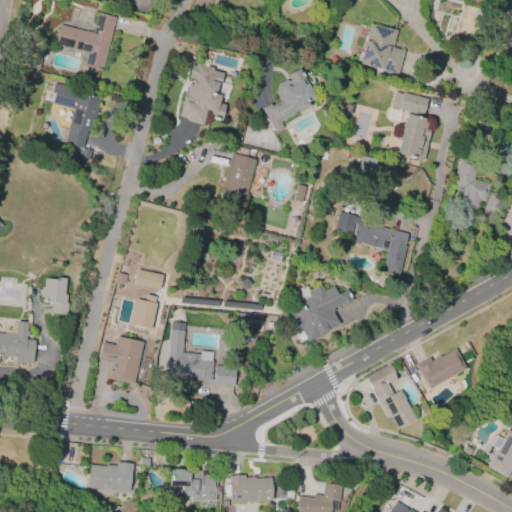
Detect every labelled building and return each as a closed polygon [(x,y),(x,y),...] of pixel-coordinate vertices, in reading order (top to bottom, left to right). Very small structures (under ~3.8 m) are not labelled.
[(511,46),(502,44),(511,11),(511,46)] [(86,54),(54,45),(59,25),(91,33),(97,13),(114,17),(100,71),(83,66),(86,54)] [(369,23),(395,30),(391,47),(403,50),(397,74),(383,70),(383,71),(358,65),(369,23)] [(195,63),(213,67),(212,70),(222,73),(219,86),(216,85),(214,94),(219,95),(217,103),(224,105),(220,120),(207,117),(208,112),(204,111),(201,124),(185,120),(186,118),(177,116),(183,92),(186,92),(188,84),(191,85),(192,79),(188,78),(191,64),(194,65),(195,63)] [(278,122),(281,127),(274,131),(261,108),(269,104),(270,106),(279,101),(274,93),(276,85),(285,80),(289,81),(290,80),(287,75),(298,69),(314,98),(306,102),(309,106),(298,113),(297,111),(278,122)] [(90,132),(85,131),(81,148),(63,144),(72,109),(50,104),(53,93),(50,93),(52,83),(87,92),(86,94),(99,97),(90,132)] [(402,93),(426,99),(422,116),(398,109),(398,108),(389,106),(393,92),(401,94),(402,93)] [(353,104),(350,115),(342,113),(345,102),(353,104)] [(424,119),(423,122),(425,123),(424,127),(430,128),(421,162),(393,155),(404,113),(424,119)] [(80,158),(82,149),(90,151),(88,160),(80,158)] [(254,159),(245,194),(247,195),(244,206),(218,199),(229,153),(254,159)] [(478,201),(473,220),(455,215),(461,191),(450,188),(458,159),(476,164),(472,180),(488,184),(483,203),(478,201)] [(499,195),(495,212),(483,209),(487,192),(499,195)] [(397,276),(380,271),(385,252),(350,242),(355,225),(352,224),(350,233),(334,228),(339,209),(381,220),(379,227),(406,234),(403,245),(405,245),(397,276)] [(136,270),(161,275),(157,293),(132,287),(136,270)] [(124,275),(122,285),(113,283),(116,273),(124,275)] [(66,315),(49,313),(50,302),(42,302),(42,297),(39,296),(40,287),(42,287),(43,278),(55,280),(55,277),(65,278),(63,294),(65,294),(64,303),(67,303),(66,315)] [(293,332),(284,317),(291,313),(288,307),(298,301),(292,291),(304,285),(308,293),(312,291),(311,288),(319,284),(322,290),(331,285),(336,295),(345,290),(351,300),(340,305),(340,304),(332,308),(333,309),(331,311),(338,323),(307,341),(300,328),(293,332)] [(128,325),(134,298),(143,300),(144,294),(154,297),(153,303),(155,303),(149,330),(128,325)] [(0,333),(14,335),(16,321),(26,322),(25,331),(28,332),(27,336),(25,336),(25,339),(34,340),(31,363),(14,362),(15,357),(0,355),(0,333)] [(194,376),(166,374),(170,322),(183,323),(181,353),(199,354),(199,360),(211,361),(210,381),(194,380),(194,376)] [(141,342),(132,384),(106,379),(110,364),(97,361),(101,343),(113,346),(115,337),(141,342)] [(427,389),(414,365),(428,358),(430,361),(454,348),(465,369),(427,389)] [(364,377),(388,364),(395,378),(386,383),(391,393),(399,389),(414,419),(395,429),(388,416),(386,418),(364,377)] [(214,366),(234,367),(233,386),(212,385),(214,366)] [(506,430),(511,433),(511,464),(505,477),(485,466),(495,449),(489,446),(495,435),(501,439),(506,430)] [(140,458),(148,459),(147,467),(139,467),(140,458)] [(89,465),(104,466),(105,465),(115,466),(115,462),(131,464),(128,491),(118,490),(117,498),(102,497),(103,489),(86,487),(89,465)] [(216,476),(214,501),(201,500),(200,501),(190,501),(190,496),(180,496),(181,487),(168,486),(169,468),(172,468),(172,466),(181,467),(181,468),(185,469),(185,470),(201,471),(201,475),(216,476)] [(271,500),(229,503),(229,497),(224,497),(223,485),(228,485),(227,476),(243,475),(243,479),(253,478),(269,477),(271,500)] [(328,511),(295,511),(297,495),(311,497),(311,494),(321,495),(322,483),(339,485),(337,502),(336,502),(335,511),(329,511),(328,511)] [(386,511),(394,501),(407,510),(408,508),(414,511),(418,511),(419,511),(420,511),(386,511)]
